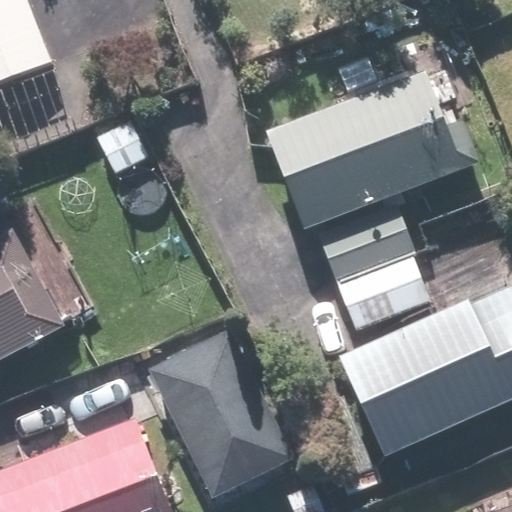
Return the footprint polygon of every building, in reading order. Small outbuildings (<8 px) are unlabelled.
[(15,0),(0,0),(0,90),(44,74),(15,0)] [(456,180),(420,81),(248,145),(285,243),(456,180)] [(83,139),(107,186),(153,162),(129,115),(83,139)] [(396,223),(311,253),(342,341),(427,311),(396,223)] [(0,366),(58,334),(2,235),(0,236),(0,366)] [(511,408),(511,294),(509,289),(323,375),(369,475),(511,408)] [(224,336),(141,374),(204,511),(211,511),(289,476),(224,336)] [(162,511),(127,429),(0,482),(0,511),(162,511)]
